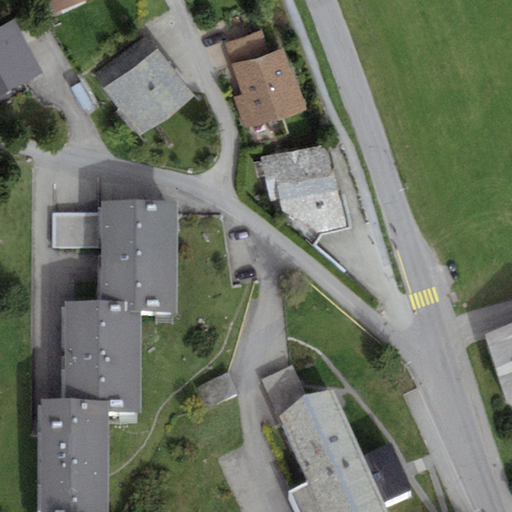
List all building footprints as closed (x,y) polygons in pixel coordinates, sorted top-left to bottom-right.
[(0,22),(0,83),(26,69),(1,22),(0,22)] [(272,53),(226,67),(245,126),(291,111),(272,53)] [(146,54),(103,87),(137,133),(181,100),(146,54)] [(315,146),(259,160),(269,201),(277,199),(280,214),(310,232),(335,226),(315,146)] [(36,427),(38,511),(97,511),(95,425),(130,424),(127,326),(168,325),(165,225),(95,227),(98,324),(61,325),(64,426),(36,427)] [(511,409),(511,340),(485,348),(505,411),(511,409)] [(232,397),(224,380),(194,394),(201,411),(232,397)] [(372,511),(325,403),(279,423),(318,511),(372,511)]
